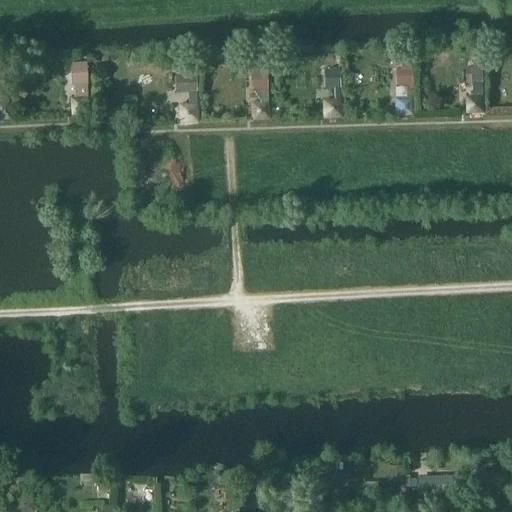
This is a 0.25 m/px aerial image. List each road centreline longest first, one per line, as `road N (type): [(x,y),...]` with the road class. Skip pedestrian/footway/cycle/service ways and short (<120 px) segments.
road 1 (track): [(0,313),(239,301),(228,131)]
road 2 (track): [(239,301),(511,287)]
